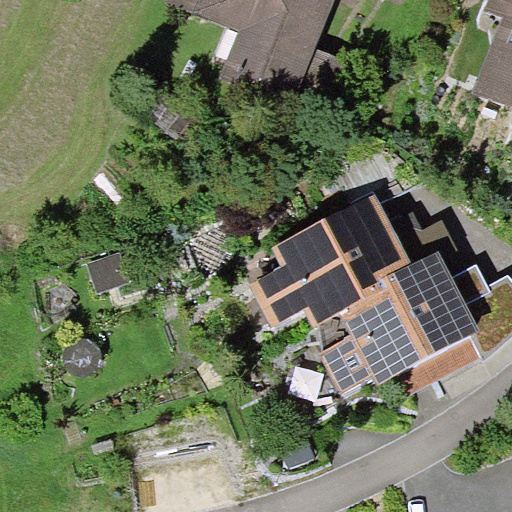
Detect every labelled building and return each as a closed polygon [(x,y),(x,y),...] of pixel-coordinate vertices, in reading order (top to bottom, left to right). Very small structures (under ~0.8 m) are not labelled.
[(169,0),(167,4),(241,33),(222,83),(292,110),(335,0),(169,0)] [(511,0),(489,0),(485,12),(503,20),(472,95),(511,111),(511,0)] [(168,100),(150,125),(175,142),(192,117),(168,100)] [(389,228),(375,200),(272,251),(283,272),(250,288),(272,331),(306,314),(316,334),(343,320),(388,298),(382,287),(412,272),(389,228)] [(119,253),(88,264),(99,293),(130,282),(119,253)] [(438,258),(412,272),(382,287),(388,298),(343,320),(353,340),(323,356),(345,398),(376,382),(381,391),(402,380),(475,343),(480,340),(464,309),(456,293),(451,282),(438,258)] [(477,268),(451,282),(456,293),(464,309),(491,294),(488,288),(477,268)] [(511,280),(510,278),(488,288),(491,294),(464,309),(480,340),(475,343),(484,359),(485,362),(511,339),(511,280)] [(484,359),(475,343),(402,380),(409,398),(484,359)]
